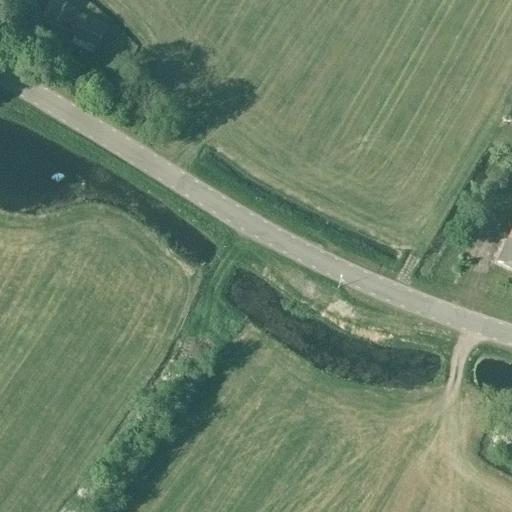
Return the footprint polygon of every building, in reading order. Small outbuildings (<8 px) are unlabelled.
[(57,0),(47,20),(67,31),(77,10),(57,0)] [(31,9),(24,23),(33,27),(40,14),(31,9)] [(75,36),(71,45),(85,51),(89,43),(97,47),(106,29),(77,16),(69,33),(75,36)] [(154,123),(150,127),(164,139),(168,135),(154,123)] [(511,231),(497,264),(511,271),(511,231)] [(403,323),(399,332),(422,341),(425,332),(403,323)]
